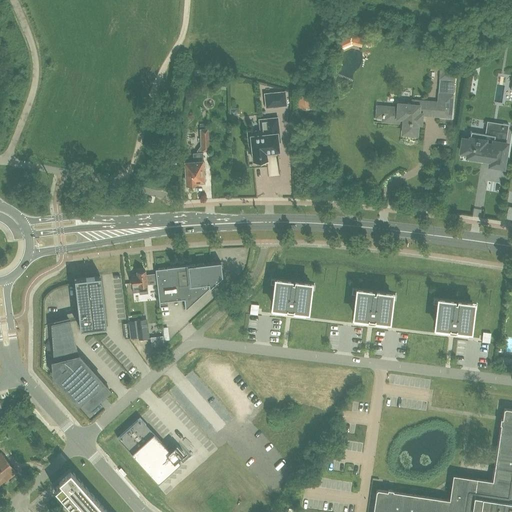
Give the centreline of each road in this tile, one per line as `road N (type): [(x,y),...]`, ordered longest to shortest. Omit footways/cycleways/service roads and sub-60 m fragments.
road 1 (unclassified): [(192,338),(511,380)]
road 2 (primary): [(511,248),(352,226),(242,222)]
road 3 (track): [(10,163),(36,71),(13,0)]
road 4 (primary): [(28,258),(180,226)]
road 5 (unclassified): [(10,163),(162,195)]
road 6 (unclassified): [(84,442),(192,338)]
road 7 (unclassified): [(192,338),(240,293),(265,242)]
